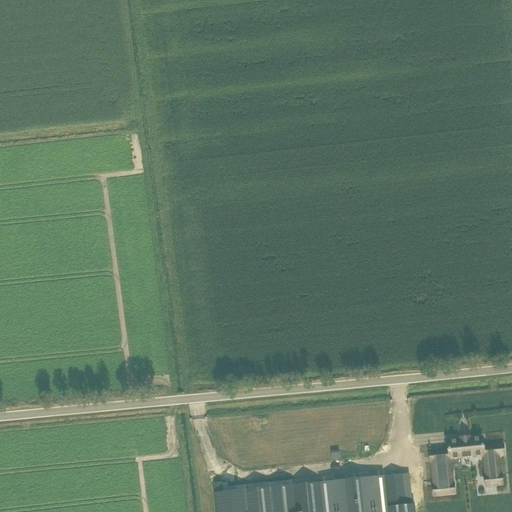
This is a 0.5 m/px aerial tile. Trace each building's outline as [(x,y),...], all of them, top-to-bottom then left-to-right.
[(431,465),(432,465),(434,486),(433,486),(434,496),(454,494),(453,484),(450,459),(484,456),(486,477),(485,477),(486,486),(502,485),(501,475),(500,475),(498,456),(504,455),(503,446),(483,447),(482,438),(472,439),(471,438),(458,439),(459,441),(448,442),(449,451),(430,453),(431,465)] [(415,511),(411,473),(386,476),(389,511),(415,511)] [(328,482),(331,511),(381,511),(378,477),(328,482)] [(323,511),(320,481),(294,484),(296,511),(323,511)] [(221,483),(214,483),(215,492),(222,491),(221,483)] [(222,491),(215,492),(217,511),(296,511),(294,484),(222,491)]
